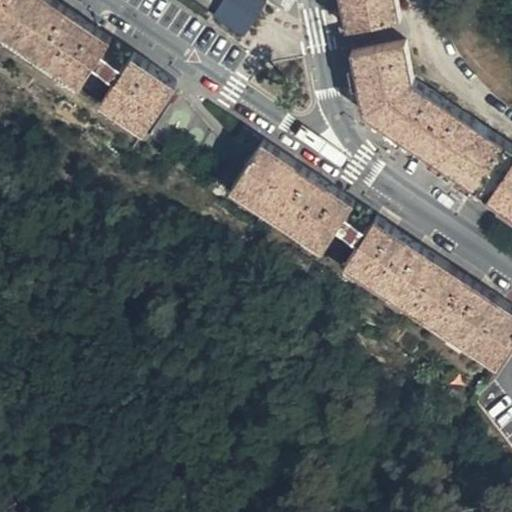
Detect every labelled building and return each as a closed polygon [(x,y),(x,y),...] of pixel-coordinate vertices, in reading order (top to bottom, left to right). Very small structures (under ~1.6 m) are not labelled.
[(115,48),(42,0),(0,0),(0,38),(84,95),(98,74),(107,60),(115,48)] [(251,0),(205,0),(197,13),(230,34),(251,0)] [(345,0),(353,36),(408,25),(403,0),(345,0)] [(420,81),(413,47),(358,59),(371,122),(511,216),(511,148),(421,88),(420,81)] [(119,88),(106,109),(151,139),(179,99),(183,92),(136,61),(128,74),(107,60),(98,74),(119,88)] [(360,210),(268,150),(264,155),(237,195),(331,258),(344,236),(365,252),(374,237),(353,222),(360,210)] [(511,362),(511,310),(383,225),(374,237),(365,252),(351,272),(505,373),(511,362)]
